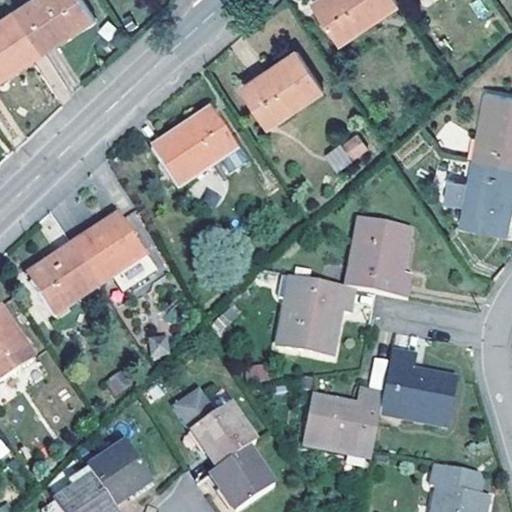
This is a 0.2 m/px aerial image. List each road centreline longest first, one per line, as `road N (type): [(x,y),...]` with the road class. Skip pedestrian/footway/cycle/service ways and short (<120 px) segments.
road 1 (residential): [(225,0),(0,211)]
road 2 (residential): [(511,291),(493,346),(511,430)]
